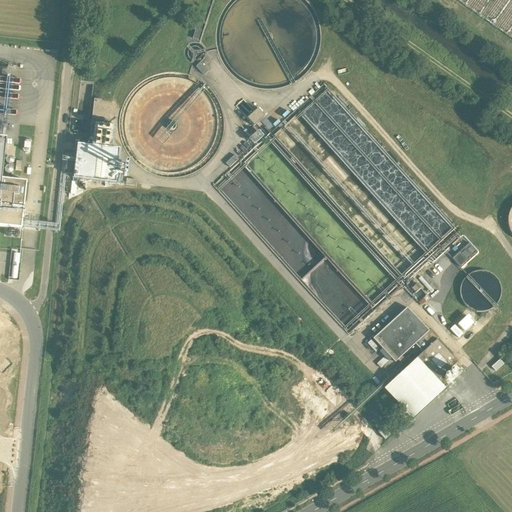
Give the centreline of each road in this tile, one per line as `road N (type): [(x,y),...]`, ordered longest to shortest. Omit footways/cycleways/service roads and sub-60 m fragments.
road 1 (track): [(29,313),(45,287),(74,0)]
road 2 (tertiary): [(17,511),(35,329),(25,308),(0,295)]
road 3 (tertiary): [(311,511),(511,394)]
road 4 (track): [(342,0),(511,117)]
